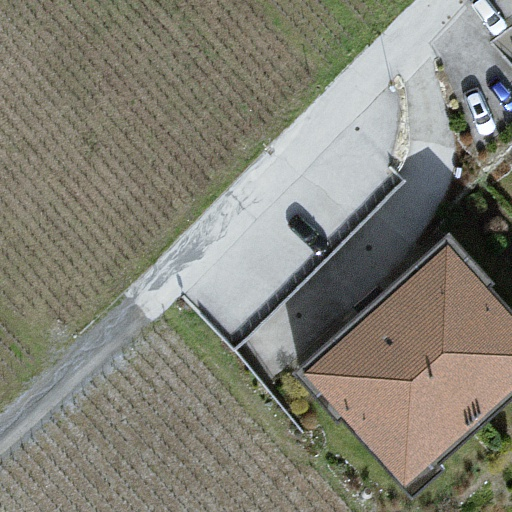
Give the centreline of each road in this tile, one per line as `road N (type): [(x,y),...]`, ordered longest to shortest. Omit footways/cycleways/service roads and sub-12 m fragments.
road 1 (residential): [(416,0),(166,262)]
road 2 (track): [(166,262),(0,424)]
